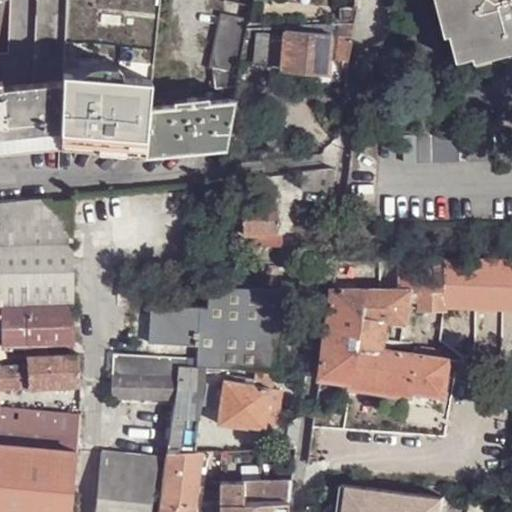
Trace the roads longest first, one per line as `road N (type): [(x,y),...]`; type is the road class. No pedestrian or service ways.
road 1 (residential): [(289,511),(340,155)]
road 2 (unclassified): [(0,188),(340,155)]
road 3 (residential): [(340,155),(362,0)]
